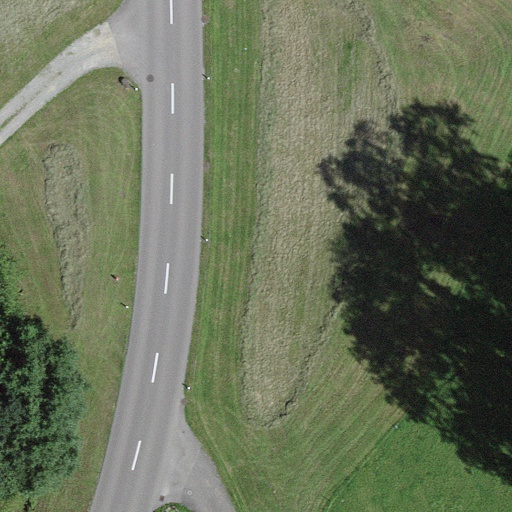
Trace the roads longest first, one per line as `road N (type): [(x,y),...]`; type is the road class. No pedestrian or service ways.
road 1 (tertiary): [(172,0),(168,275),(139,452)]
road 2 (unknown): [(0,136),(152,0)]
